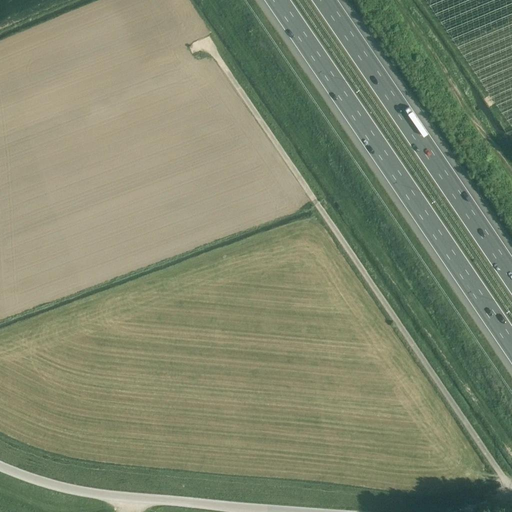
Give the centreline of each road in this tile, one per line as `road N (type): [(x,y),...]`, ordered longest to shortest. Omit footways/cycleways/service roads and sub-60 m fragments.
road 1 (unclassified): [(511,495),(207,45)]
road 2 (motorway): [(274,0),(511,348)]
road 3 (motorway): [(511,278),(321,0)]
road 4 (unclassified): [(0,467),(87,494),(255,511)]
